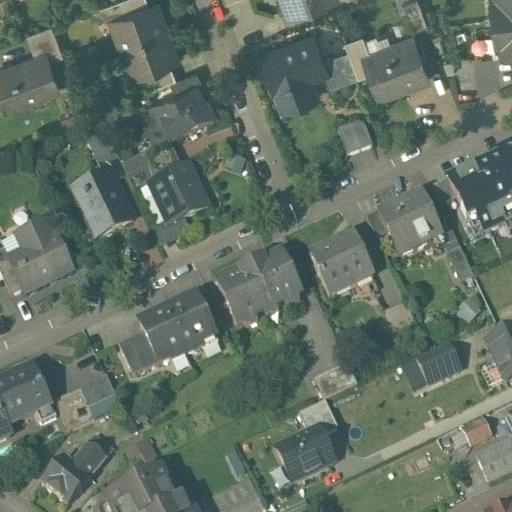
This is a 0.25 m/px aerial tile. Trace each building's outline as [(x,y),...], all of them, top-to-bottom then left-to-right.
[(136,0),(119,0),(98,8),(104,24),(110,21),(110,20),(140,9),(136,0)] [(281,0),(286,12),(320,0),(281,0)] [(416,0),(415,0),(402,5),(412,30),(426,25),(416,0)] [(511,0),(489,0),(494,38),(500,38),(502,49),(500,49),(500,51),(511,49),(511,0)] [(140,9),(110,20),(110,21),(120,49),(164,32),(161,22),(162,22),(155,3),(140,9)] [(50,26),(26,35),(35,57),(44,53),(47,60),(61,55),(50,26)] [(164,32),(120,49),(131,77),(144,72),(169,63),(176,60),(169,41),(168,42),(164,32)] [(361,35),(344,41),(347,51),(357,77),(369,73),(362,56),(368,54),(361,35)] [(312,36),(260,55),(273,91),(274,91),(281,110),(306,101),(298,82),(324,72),(326,72),(321,60),(312,36)] [(368,54),(362,56),(369,73),(378,97),(427,79),(411,37),(368,54)] [(347,51),(321,60),(326,72),(324,72),(329,87),(357,77),(347,51)] [(35,57),(0,69),(0,89),(7,110),(58,91),(47,60),(44,53),(35,57)] [(169,63),(144,72),(151,90),(175,80),(169,63)] [(194,84),(153,103),(172,145),(213,126),(194,84)] [(117,161),(96,116),(82,122),(104,167),(117,161),(125,179),(126,179),(120,167),(117,160),(117,161)] [(361,123),(337,132),(346,157),(371,148),(361,123)] [(511,139),(500,146),(502,149),(511,170),(511,139)] [(167,145),(141,157),(147,170),(173,158),(167,145)] [(511,212),(511,170),(502,149),(442,177),(470,233),(511,212)] [(173,158),(147,170),(152,182),(178,170),(173,158)] [(152,182),(147,185),(147,186),(149,186),(158,206),(157,207),(167,229),(182,222),(207,210),(187,167),(178,170),(152,182)] [(108,174),(71,191),(94,241),(131,223),(108,174)] [(380,216),(377,218),(385,236),(396,259),(440,239),(420,197),(380,216)] [(378,212),(364,219),(375,241),(385,236),(377,218),(380,216),(378,212)] [(182,222),(167,229),(173,241),(188,234),(182,222)] [(52,240),(44,224),(14,238),(22,254),(8,261),(7,261),(21,292),(23,296),(71,273),(55,239),(52,240)] [(352,238),(309,258),(328,299),(371,279),(352,238)] [(472,278),(458,250),(445,257),(458,285),(472,278)] [(21,292),(7,261),(8,261),(3,251),(0,252),(0,276),(10,298),(21,292)] [(262,263),(238,275),(238,276),(216,287),(236,329),(300,298),(279,256),(262,264),(262,263)] [(205,294),(194,299),(203,317),(214,312),(205,294)] [(194,299),(163,314),(184,358),(200,350),(199,348),(214,340),(203,317),(194,299)] [(467,300),(454,314),(467,325),(479,311),(467,300)] [(404,304),(380,315),(394,344),(418,333),(404,304)] [(163,314),(138,326),(142,335),(157,367),(169,362),(170,364),(184,358),(163,314)] [(511,331),(485,343),(504,383),(511,378),(511,331)] [(142,335),(117,347),(132,379),(157,367),(142,335)] [(448,347),(414,362),(426,387),(459,372),(448,347)] [(345,366),(313,382),(323,404),(356,388),(345,366)] [(21,374),(10,379),(11,381),(0,385),(0,422),(3,429),(5,429),(49,408),(32,371),(22,376),(21,374)] [(79,391),(53,403),(67,434),(94,422),(79,391)] [(140,416),(125,423),(130,433),(145,425),(140,416)] [(3,429),(0,422),(0,443),(9,439),(5,429),(3,429)] [(482,422),(460,432),(469,449),(490,438),(482,422)] [(317,431),(275,451),(291,484),(333,464),(317,431)] [(112,454),(93,438),(86,447),(105,462),(112,454)] [(154,459),(145,442),(125,452),(129,461),(139,456),(144,465),(154,459)] [(511,442),(475,459),(488,486),(511,474),(511,442)] [(70,466),(63,460),(41,487),(66,508),(105,462),(86,447),(70,466)] [(159,472),(103,499),(109,511),(187,511),(182,500),(178,502),(170,485),(167,487),(159,472)] [(307,511),(304,502),(278,511),(307,511)]
